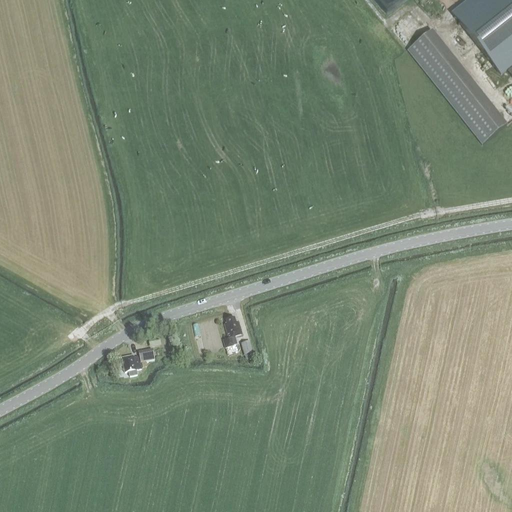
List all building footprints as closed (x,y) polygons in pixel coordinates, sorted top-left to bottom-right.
[(511,0),(471,0),(452,15),(500,76),(511,66),(511,0)] [(432,31),(407,51),(463,122),(488,102),(432,31)] [(235,323),(234,319),(225,322),(226,325),(224,325),(228,339),(222,341),(225,350),(237,346),(235,338),(241,336),(238,322),(235,323)] [(252,354),(249,342),(240,345),(243,357),(244,357),(245,361),(253,359),(252,354)] [(154,361),(152,350),(138,352),(140,364),(141,364),(142,368),(146,367),(145,363),(154,361)] [(124,374),(128,373),(129,379),(137,377),(136,371),(141,370),(138,357),(133,358),(132,357),(121,359),(124,374)]
